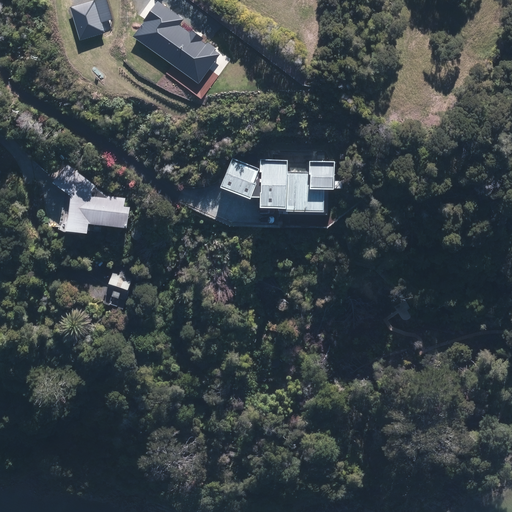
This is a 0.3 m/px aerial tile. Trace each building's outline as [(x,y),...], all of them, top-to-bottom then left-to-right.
[(83,6),(59,15),(69,42),(93,33),(83,6)] [(184,20),(170,10),(146,43),(157,51),(154,56),(167,65),(170,60),(195,78),(219,45),(197,29),(189,40),(176,31),(184,20)] [(264,65),(245,52),(240,60),(258,73),(264,65)] [(289,72),(271,62),(263,77),(280,87),(289,72)] [(266,165),(236,156),(227,183),(258,194),(259,192),(269,192),(269,201),(285,202),(285,206),(332,206),(331,183),(343,183),(340,158),(316,157),(316,169),(295,169),(295,156),(266,155),(266,165)] [(87,221),(125,226),(129,197),(110,195),(65,161),(51,180),(68,193),(64,228),(86,231),(87,221)] [(117,256),(103,302),(122,309),(132,278),(141,281),(146,265),(117,256)]
